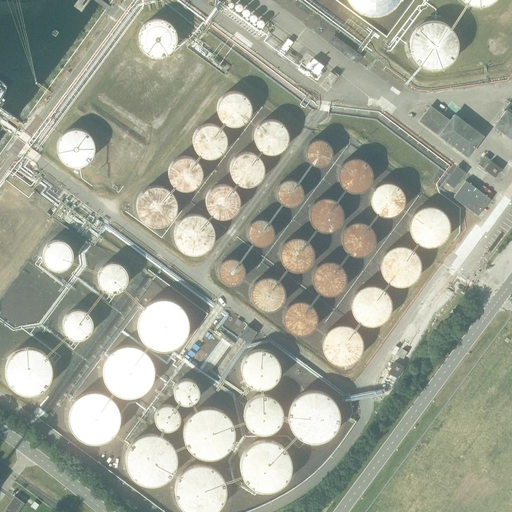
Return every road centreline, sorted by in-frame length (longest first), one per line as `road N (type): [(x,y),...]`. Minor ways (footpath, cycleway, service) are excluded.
road 1 (unclassified): [(340,511),(511,280)]
road 2 (unclassified): [(0,430),(105,511)]
